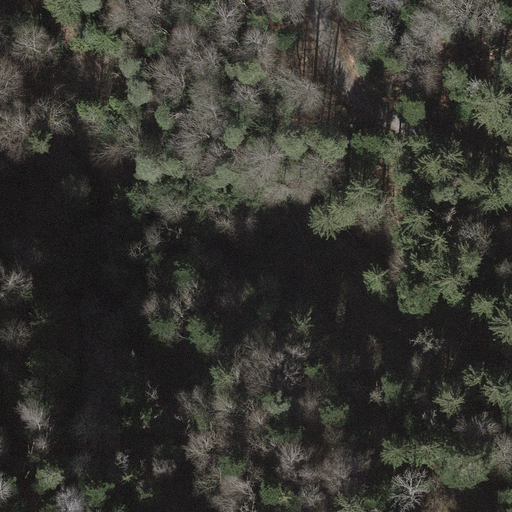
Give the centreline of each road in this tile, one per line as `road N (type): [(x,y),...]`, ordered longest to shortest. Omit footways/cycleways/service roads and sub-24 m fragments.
road 1 (track): [(511,175),(351,92),(331,58),(321,0)]
road 2 (track): [(377,110),(509,0)]
